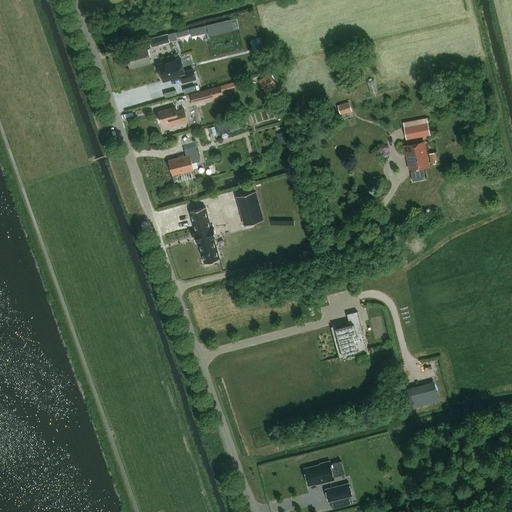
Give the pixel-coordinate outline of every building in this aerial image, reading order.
[(168,33),(149,38),(151,46),(170,41),(168,33)] [(128,53),(132,68),(151,63),(147,48),(128,53)] [(181,58),(159,65),(164,81),(181,76),(183,82),(196,79),(194,72),(185,74),(181,58)] [(270,74),(259,81),(265,92),(277,84),(270,74)] [(221,84),(191,93),(194,102),(224,93),(221,84)] [(349,102),(338,105),(340,114),(352,111),(349,102)] [(186,109),(174,112),(173,108),(159,112),(162,124),(172,122),(173,125),(189,121),(186,109)] [(428,122),(404,127),(407,139),(430,134),(428,122)] [(283,132),(277,133),(279,144),(286,142),(283,132)] [(424,142),(404,146),(406,155),(408,155),(411,169),(414,168),(414,170),(411,171),(413,181),(426,178),(424,169),(421,169),(421,167),(428,166),(424,142)] [(200,161),(196,146),(185,149),(187,156),(169,160),(173,175),(194,170),(192,163),(200,161)] [(256,190),(236,195),(244,224),(264,219),(256,190)] [(206,206),(190,211),(196,232),(194,232),(197,242),(198,241),(199,241),(204,263),(221,259),(215,238),(217,237),(214,227),(212,228),(206,206)] [(343,356),(368,349),(358,310),(347,313),(350,324),(335,328),(343,356)] [(434,381),(405,388),(410,407),(439,400),(434,381)] [(317,485),(335,480),(330,460),(320,463),(304,468),(309,486),(317,484),(317,485)] [(349,482),(326,488),(329,500),(352,494),(349,482)]
